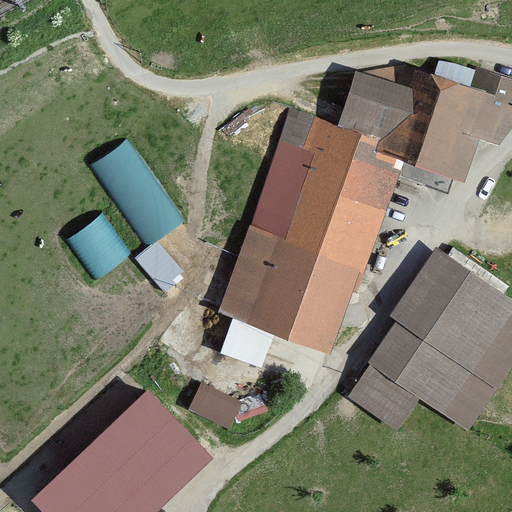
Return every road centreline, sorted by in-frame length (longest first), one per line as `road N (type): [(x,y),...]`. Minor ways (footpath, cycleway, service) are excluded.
road 1 (residential): [(195,511),(212,482),(328,378),(453,203),(511,139)]
road 2 (residential): [(88,0),(128,66),(167,85),(204,86),(433,48),(511,57)]
